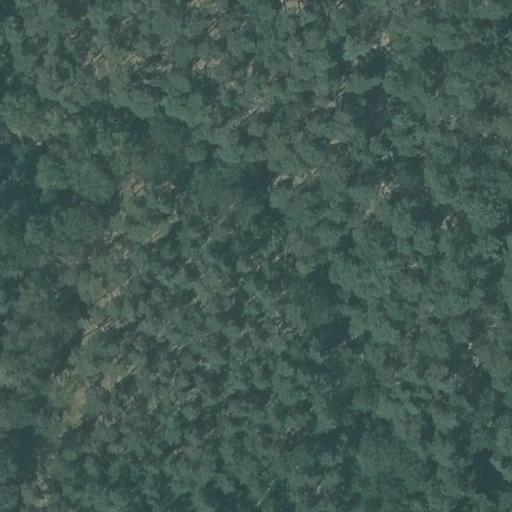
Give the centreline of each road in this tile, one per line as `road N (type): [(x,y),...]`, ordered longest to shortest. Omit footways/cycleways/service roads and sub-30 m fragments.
road 1 (track): [(98,111),(161,133),(244,187),(331,295),(423,511)]
road 2 (track): [(98,111),(0,413)]
